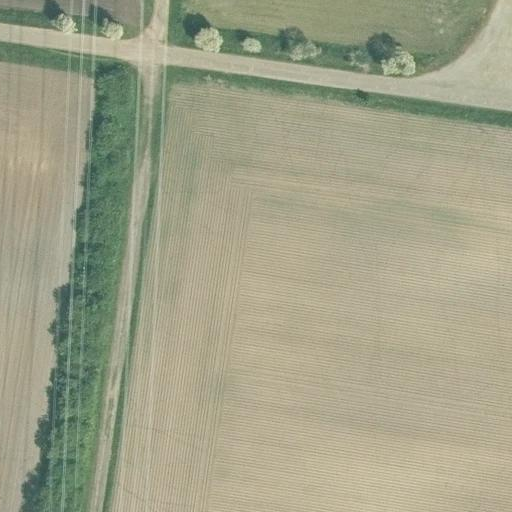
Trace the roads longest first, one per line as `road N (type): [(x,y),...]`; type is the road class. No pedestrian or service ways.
road 1 (unclassified): [(511,96),(0,27)]
road 2 (track): [(162,0),(96,511)]
